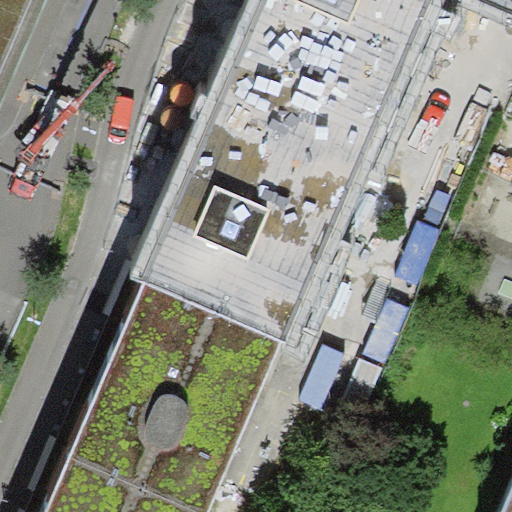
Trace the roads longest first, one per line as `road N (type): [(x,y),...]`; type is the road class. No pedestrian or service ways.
road 1 (residential): [(169,0),(124,101),(90,247),(0,459)]
road 2 (residential): [(0,185),(50,126),(105,0)]
